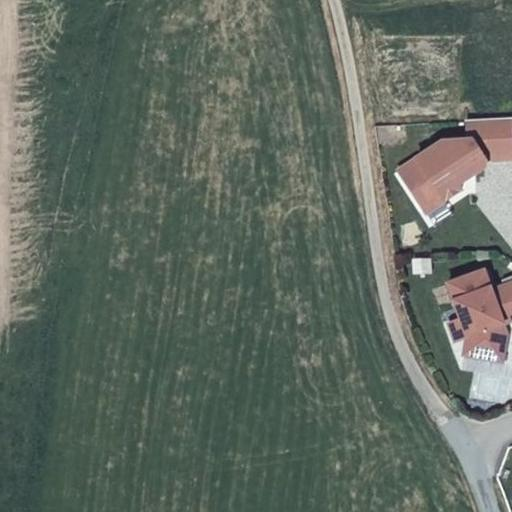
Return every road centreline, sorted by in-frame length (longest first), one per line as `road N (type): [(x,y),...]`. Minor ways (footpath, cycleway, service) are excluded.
road 1 (track): [(331,0),(366,127),(387,321)]
road 2 (residential): [(387,321),(459,445)]
